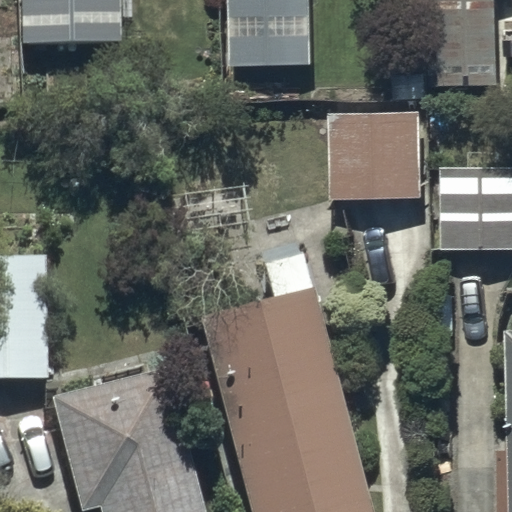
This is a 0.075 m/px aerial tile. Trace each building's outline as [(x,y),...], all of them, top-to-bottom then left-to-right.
[(10,0),(11,48),(106,46),(106,23),(127,22),(126,0),(10,0)] [(223,0),(226,84),(299,81),(297,0),(223,0)] [(432,0),(433,90),(490,89),(489,0),(432,0)] [(413,115),(324,115),(324,204),(415,203),(415,197),(424,197),(424,145),(413,145),(413,115)] [(511,170),(434,172),(435,252),(511,251),(511,170)] [(0,382),(44,382),(42,227),(0,227),(0,382)] [(359,511),(303,291),(187,321),(235,511),(359,511)] [(511,511),(511,335),(498,335),(502,511),(511,511)] [(192,511),(158,372),(37,402),(64,511),(192,511)]
